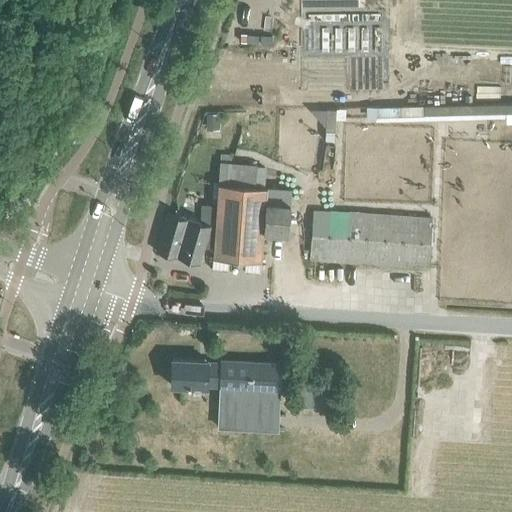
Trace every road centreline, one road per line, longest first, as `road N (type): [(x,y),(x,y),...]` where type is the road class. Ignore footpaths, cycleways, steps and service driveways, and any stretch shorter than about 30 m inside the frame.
road 1 (unclassified): [(511,328),(132,303),(83,286)]
road 2 (secondary): [(83,286),(184,0)]
road 3 (secondary): [(9,511),(83,286)]
